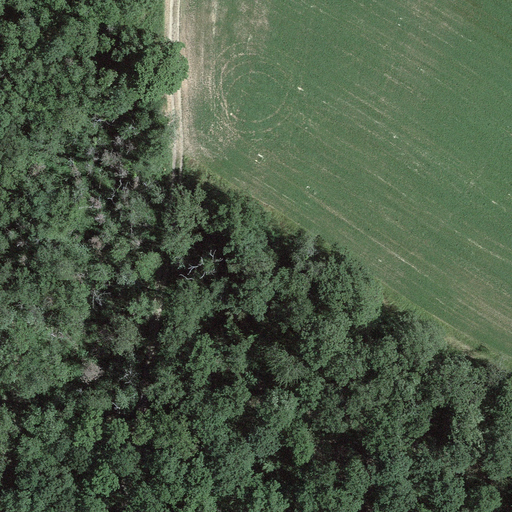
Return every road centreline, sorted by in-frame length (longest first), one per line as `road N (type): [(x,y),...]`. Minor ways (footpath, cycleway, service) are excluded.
road 1 (track): [(176,0),(176,211),(151,389),(118,511)]
road 2 (track): [(139,451),(222,485),(249,511)]
